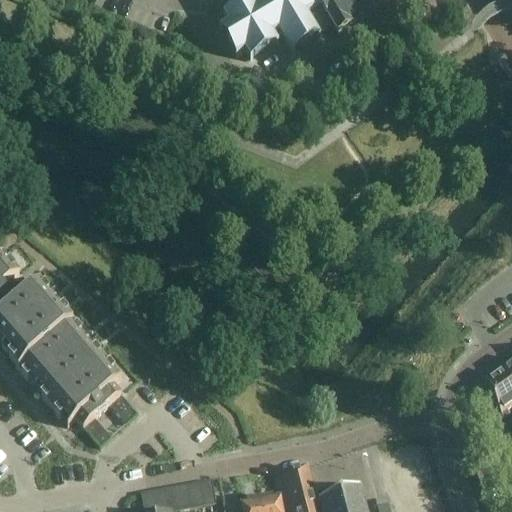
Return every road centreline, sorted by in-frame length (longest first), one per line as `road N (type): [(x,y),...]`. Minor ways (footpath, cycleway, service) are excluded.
road 1 (residential): [(249,464),(401,426),(449,427)]
road 2 (residential): [(249,464),(104,491)]
